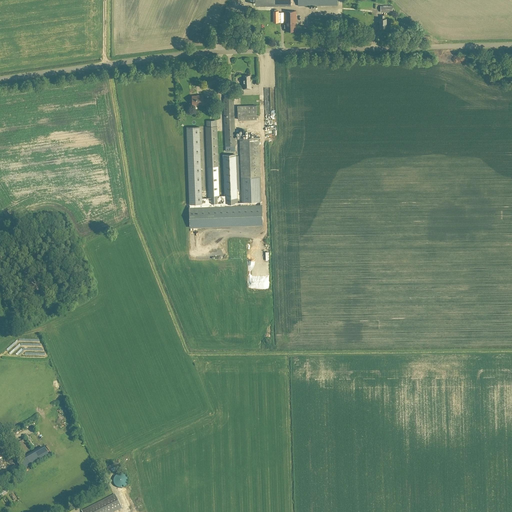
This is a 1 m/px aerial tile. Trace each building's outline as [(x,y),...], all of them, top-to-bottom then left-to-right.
[(295,22),(296,21),(296,11),(284,12),(284,31),(296,31),(295,22)] [(242,89),(251,89),(251,81),(250,81),(250,76),(243,76),(243,82),(242,82),(242,89)] [(203,105),(210,105),(209,99),(203,99),(203,96),(192,96),(192,105),(203,105)] [(239,120),(258,120),(258,106),(238,106),(239,120)] [(200,127),(187,127),(190,185),(196,184),(196,189),(203,189),(200,127)] [(234,154),(223,156),(232,201),(242,199),(240,193),(241,193),(242,188),(250,186),(243,184),(252,183),(254,184),(253,186),(256,188),(257,183),(264,185),(259,157),(254,154),(256,145),(261,144),(260,139),(258,141),(238,136),(244,164),(249,166),(250,170),(253,171),(250,176),(243,178),(238,157),(234,154)] [(263,217),(190,219),(190,228),(194,228),(194,231),(200,231),(200,228),(263,226),(263,217)] [(272,289),(271,273),(252,274),(252,290),(272,289)] [(16,459),(25,453),(18,443),(10,449),(16,459)] [(9,469),(13,477),(20,473),(16,465),(9,469)] [(121,474),(119,474),(118,475),(116,476),(114,478),(114,480),(113,481),(114,483),(114,484),(115,486),(117,487),(118,488),(119,489),(121,489),(122,489),(124,488),(125,487),(126,486),(127,484),(128,483),(128,481),(128,480),(127,478),(125,476),(123,475),(122,474),(121,474)] [(6,489),(0,491),(0,494),(1,498),(8,494),(6,489)] [(116,511),(123,509),(120,502),(97,511),(116,511)]
